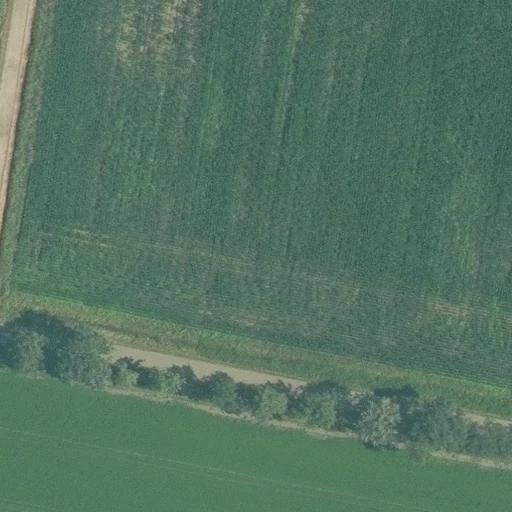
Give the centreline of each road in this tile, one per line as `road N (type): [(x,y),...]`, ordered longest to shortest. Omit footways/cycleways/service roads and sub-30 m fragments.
road 1 (unclassified): [(511,430),(0,331)]
road 2 (track): [(0,175),(25,0)]
